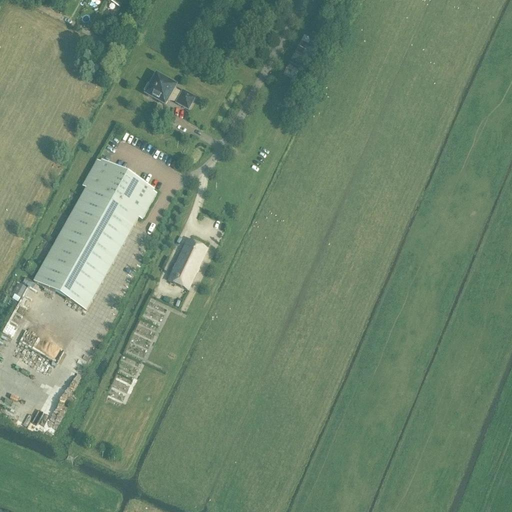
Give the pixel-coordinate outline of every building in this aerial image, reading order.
[(102,0),(119,9),(124,0),(102,0)] [(168,2),(146,47),(167,57),(190,13),(168,2)] [(144,93),(146,94),(145,96),(164,107),(169,99),(177,104),(176,105),(188,112),(194,100),(182,93),(182,95),(174,90),(175,88),(156,77),(150,88),(147,86),(144,93)] [(87,188),(34,284),(86,313),(139,218),(143,220),(156,197),(152,195),(153,193),(101,164),(100,165),(97,163),(84,186),(87,188)] [(188,243),(169,283),(186,292),(187,290),(193,292),(190,299),(204,306),(211,291),(196,284),(196,285),(191,282),(206,252),(188,243)] [(19,286),(14,295),(21,299),(26,289),(19,286)]
